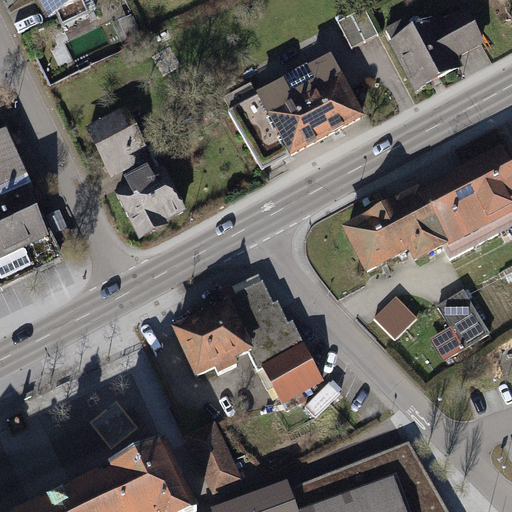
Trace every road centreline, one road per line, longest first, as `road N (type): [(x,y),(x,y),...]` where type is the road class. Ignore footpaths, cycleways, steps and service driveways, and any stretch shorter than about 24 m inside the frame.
road 1 (residential): [(252,226),(266,251),(511,500)]
road 2 (primary): [(252,226),(511,82)]
road 3 (residential): [(0,38),(125,295)]
road 4 (primary): [(125,295),(252,226)]
road 5 (primary): [(0,362),(125,295)]
